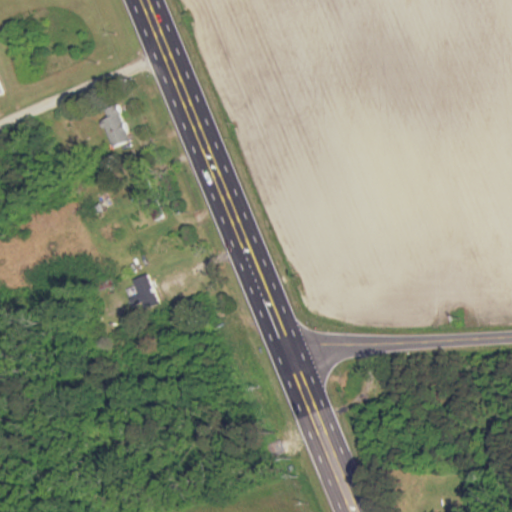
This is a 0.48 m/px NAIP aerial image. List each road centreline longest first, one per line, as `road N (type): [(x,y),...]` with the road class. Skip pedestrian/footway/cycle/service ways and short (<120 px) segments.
road 1 (trunk): [(143,0),(353,511)]
road 2 (secondary): [(295,369),(353,345),(511,336)]
road 3 (residential): [(167,57),(0,126)]
